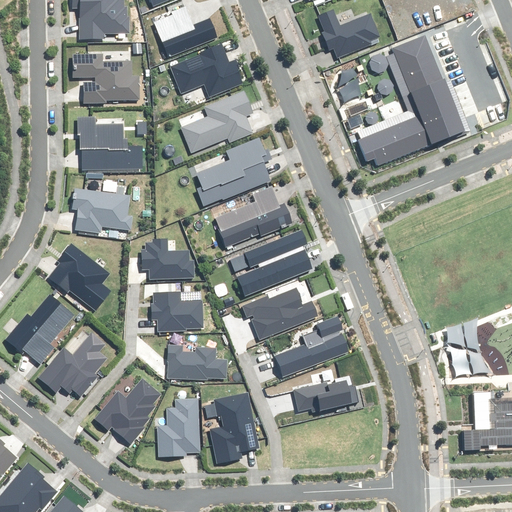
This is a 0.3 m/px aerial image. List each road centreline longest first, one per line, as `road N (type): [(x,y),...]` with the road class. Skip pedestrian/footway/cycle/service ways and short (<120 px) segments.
road 1 (residential): [(0,272),(36,210),(39,0)]
road 2 (tertiary): [(412,488),(401,385),(338,219)]
road 3 (tertiary): [(338,219),(249,0)]
road 4 (residential): [(182,498),(412,488)]
road 5 (residential): [(0,389),(110,481),(136,494),(182,498)]
road 6 (residential): [(338,219),(511,148)]
